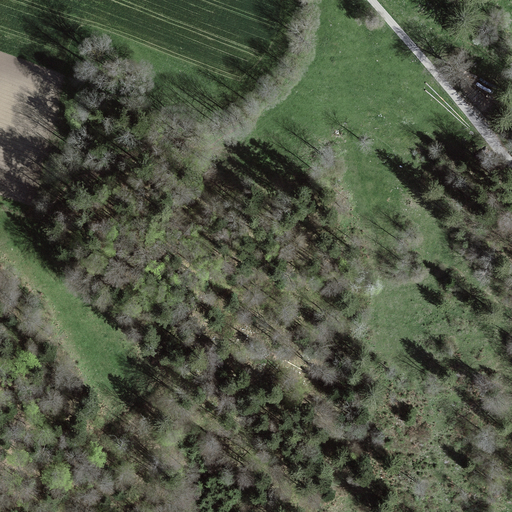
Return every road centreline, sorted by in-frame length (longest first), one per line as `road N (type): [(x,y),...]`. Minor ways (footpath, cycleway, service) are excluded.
road 1 (unclassified): [(511,155),(370,0)]
road 2 (track): [(42,511),(115,415)]
